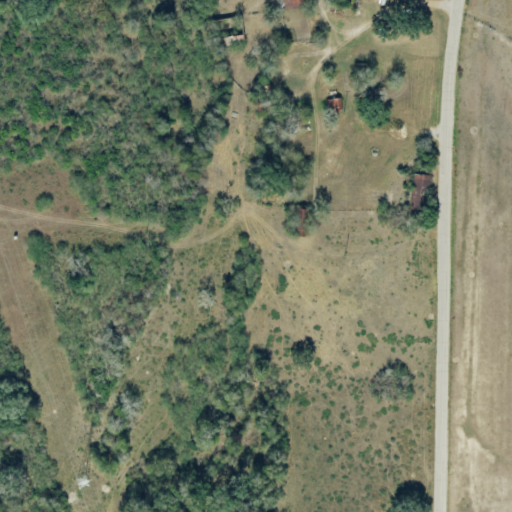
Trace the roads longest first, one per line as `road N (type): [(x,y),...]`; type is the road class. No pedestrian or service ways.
road 1 (residential): [(445,511),(453,106),(464,0)]
road 2 (residential): [(463,15),(399,34),(365,57),(349,101),(333,115),(282,120),(251,139),(226,167),(192,245),(163,277)]
road 3 (residential): [(360,71),(375,133),(409,177),(451,167)]
